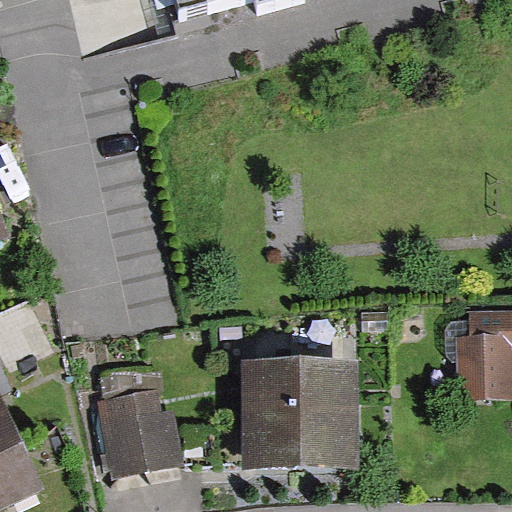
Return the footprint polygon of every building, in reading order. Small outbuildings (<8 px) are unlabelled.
[(176,0),(184,28),(287,0),(176,0)] [(0,251),(14,245),(0,215),(0,251)] [(511,352),(474,352),(473,414),(511,414),(511,352)] [(366,378),(254,376),(252,479),(364,481),(366,378)] [(165,405),(102,416),(116,491),(178,480),(165,405)] [(0,430),(0,511),(33,497),(0,430)]
